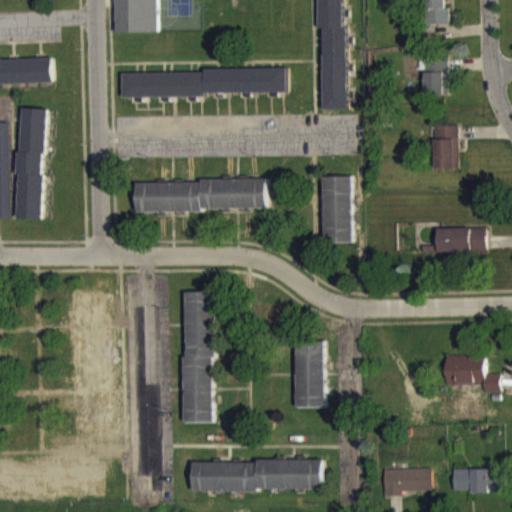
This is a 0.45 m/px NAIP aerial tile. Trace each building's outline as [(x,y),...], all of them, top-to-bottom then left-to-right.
[(118,0),(119,43),(161,42),(160,0),(118,0)] [(327,120),(351,119),(350,36),(346,36),(345,0),(321,0),(322,39),(325,39),(327,120)] [(449,0),(427,0),(428,34),(450,34),(449,0)] [(56,67),(0,68),(0,93),(57,92),(56,67)] [(451,105),(452,68),(428,67),(427,105),(451,105)] [(126,82),(126,106),(290,103),(290,79),(126,82)] [(46,229),(51,119),(25,118),(21,228),(46,229)] [(0,229),(14,229),(12,131),(0,131),(0,229)] [(438,179),(462,179),(461,135),(437,136),(438,179)] [(356,186),(326,186),(327,252),(357,252),(356,186)] [(140,191),(140,221),(271,220),(270,190),(140,191)] [(488,238),(441,238),(441,262),(488,261),(488,238)] [(219,432),(217,301),(188,301),(189,433),(219,432)] [(300,418),(329,417),(328,353),(299,354),(300,418)] [(450,365),(451,395),(487,394),(487,403),(504,402),(504,384),(489,384),(488,365),(450,365)] [(197,499),(326,500),(326,471),(197,470),(197,499)] [(404,501),(435,500),(435,478),(386,479),(387,506),(404,505),(404,501)] [(457,481),(457,502),(507,501),(506,480),(457,481)]
